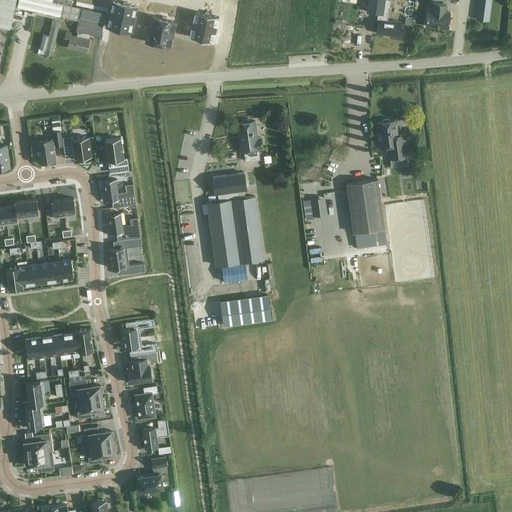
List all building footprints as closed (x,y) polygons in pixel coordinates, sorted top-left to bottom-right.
[(0,0),(0,25),(10,27),(16,0),(0,0)] [(18,0),(17,6),(78,20),(76,31),(78,32),(77,36),(71,35),(71,33),(66,32),(64,41),(69,42),(68,47),(87,52),(90,39),(89,39),(90,34),(100,36),(105,12),(71,5),(72,0),(18,0)] [(376,33),(399,36),(401,23),(387,21),(389,7),(390,7),(390,0),(368,0),(366,13),(377,14),(377,20),(378,20),(376,33)] [(113,1),(108,26),(120,29),(131,31),(136,6),(125,3),(113,1)] [(425,26),(447,28),(449,12),(444,11),(445,4),(432,2),(431,10),(427,9),(425,26)] [(195,11),(189,37),(201,39),(212,42),(218,16),(206,14),(195,11)] [(152,16),(146,41),(158,44),(169,46),(174,21),(163,18),(152,16)] [(44,54),(51,56),(60,21),(53,20),(49,36),(43,34),(40,49),(45,50),(44,54)] [(255,121),(250,121),(249,119),(243,120),(242,123),(237,123),(241,151),(244,151),(245,161),(259,159),(258,149),(262,148),(261,137),(258,138),(255,121)] [(395,120),(390,120),(389,119),(384,120),(382,122),(377,122),(381,147),(395,145),(395,150),(388,151),(389,159),(407,156),(404,134),(397,135),(395,120)] [(60,130),(53,131),(54,140),(62,139),(60,130)] [(89,158),(90,157),(91,157),(89,137),(73,139),(73,136),(62,137),(64,149),(74,147),(75,159),(83,158),(84,159),(89,158)] [(52,138),(36,141),(39,164),(56,162),(52,138)] [(124,159),(121,138),(105,140),(108,162),(124,159)] [(6,144),(0,145),(0,169),(10,168),(6,144)] [(206,202),(215,266),(265,259),(256,195),(245,197),(244,189),(246,189),(244,173),(213,177),(215,193),(217,193),(218,200),(206,202)] [(133,184),(125,185),(126,192),(118,193),(116,179),(103,181),(106,201),(112,201),(113,208),(136,204),(133,184)] [(346,183),(353,232),(384,228),(377,179),(346,183)] [(310,199),(313,217),(327,215),(324,197),(310,199)] [(73,199),(62,200),(64,218),(76,216),(73,199)] [(38,200),(26,201),(28,219),(40,217),(38,200)] [(62,200),(51,202),(53,220),(64,218),(62,200)] [(26,201),(15,202),(16,206),(18,220),(28,219),(26,201)] [(16,206),(5,208),(7,225),(18,224),(18,220),(16,206)] [(121,213),(108,214),(111,234),(117,233),(118,241),(141,238),(138,217),(130,218),(131,225),(123,226),(121,213)] [(114,248),(109,249),(110,259),(111,259),(128,256),(127,248),(142,246),(141,238),(118,241),(113,242),(114,248)] [(128,256),(111,259),(112,268),(117,268),(118,274),(145,271),(144,263),(129,265),(128,256)] [(71,259),(60,261),(63,280),(74,278),(71,259)] [(60,261),(49,262),(52,281),(63,280),(60,261)] [(49,262),(38,264),(41,282),(52,281),(49,262)] [(38,264),(28,265),(30,284),(41,282),(38,264)] [(20,265),(17,266),(20,287),(23,287),(23,285),(30,284),(28,265),(20,266),(20,265)] [(17,266),(6,267),(9,289),(20,287),(17,266)] [(221,298),(225,327),(271,322),(268,293),(221,298)] [(123,339),(140,337),(139,328),(154,326),(153,318),(126,322),(127,329),(121,329),(123,340),(123,339)] [(79,329),(82,351),(93,350),(90,328),(79,329)] [(68,333),(71,352),(79,351),(79,352),(82,351),(79,329),(76,330),(76,332),(68,333)] [(58,334),(60,353),(71,352),(68,333),(58,334)] [(47,336),(50,355),(60,353),(58,334),(47,336)] [(36,337),(39,356),(50,355),(47,336),(36,337)] [(25,339),(28,358),(39,356),(36,337),(25,339)] [(142,345),(140,337),(123,339),(124,349),(129,348),(130,355),(157,351),(156,343),(142,345)] [(128,368),(128,373),(130,383),(151,380),(149,365),(147,365),(146,359),(131,361),(132,367),(128,368)] [(86,378),(69,381),(71,392),(78,391),(80,400),(102,397),(102,396),(101,392),(103,392),(102,386),(100,386),(100,385),(87,386),(86,378)] [(26,383),(27,394),(44,392),(42,381),(26,383)] [(135,394),(138,418),(155,416),(152,393),(157,392),(156,386),(144,387),(144,393),(135,394)] [(42,403),(42,404),(46,403),(44,392),(27,394),(29,405),(42,403)] [(81,411),(77,411),(78,418),(92,416),(91,410),(103,408),(103,407),(105,407),(104,401),(102,401),(102,397),(80,400),(81,411)] [(43,414),(42,404),(42,403),(29,405),(25,405),(26,416),(43,414)] [(43,414),(26,416),(28,428),(45,425),(43,414)] [(155,427),(142,429),(145,449),(158,448),(157,437),(169,435),(167,418),(157,420),(158,427),(155,427)] [(88,434),(90,445),(114,441),(113,434),(111,434),(110,430),(98,432),(97,426),(84,428),(85,434),(88,434)] [(48,451),(46,440),(50,439),(49,433),(36,435),(37,440),(24,442),(24,444),(23,444),(23,450),(25,449),(26,454),(48,451)] [(114,441),(90,445),(92,456),(88,456),(89,463),(102,461),(101,455),(114,454),(113,449),(115,449),(114,441)] [(172,445),(160,447),(161,453),(173,451),(172,445)] [(52,450),(48,451),(26,454),(27,459),(25,459),(26,465),(27,464),(28,466),(40,464),(41,471),(54,469),(52,450)] [(165,457),(151,459),(152,467),(153,467),(154,474),(138,477),(139,483),(137,483),(138,491),(163,487),(161,480),(167,479),(165,465),(166,465),(165,457)] [(178,489),(170,489),(171,505),(178,504),(178,489)] [(92,511),(107,511),(106,500),(104,500),(103,499),(96,500),(97,502),(91,502),(92,511)]
